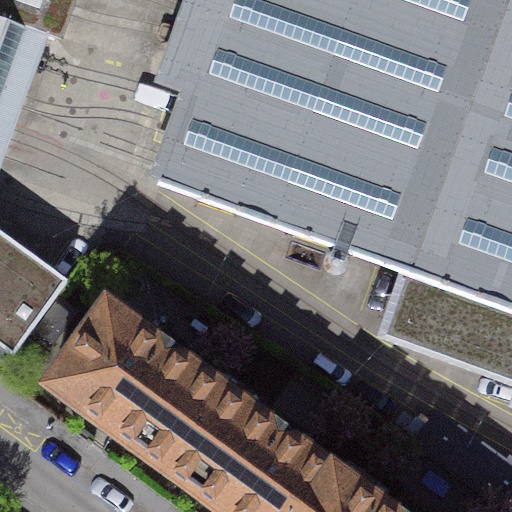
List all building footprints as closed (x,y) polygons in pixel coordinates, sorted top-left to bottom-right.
[(0,0),(0,21),(24,30),(53,41),(54,40),(55,40),(62,21),(60,20),(67,0),(0,0)] [(511,0),(194,0),(191,12),(180,41),(165,82),(194,92),(189,106),(179,133),(169,164),(161,186),(202,201),(202,202),(310,240),(310,239),(443,287),(442,288),(511,312),(511,0)] [(0,347),(13,357),(67,284),(0,235),(0,96),(24,30),(0,21),(0,347)] [(110,429),(168,471),(223,396),(178,364),(181,360),(157,342),(154,346),(107,312),(53,387),(110,429)] [(511,511),(484,492),(506,462),(375,366),(352,398),(510,511),(511,511)] [(223,511),(311,511),(336,479),(291,446),(294,442),(270,424),(267,428),(223,396),(168,471),(223,511)] [(381,511),(336,479),(311,511),(381,511)]
